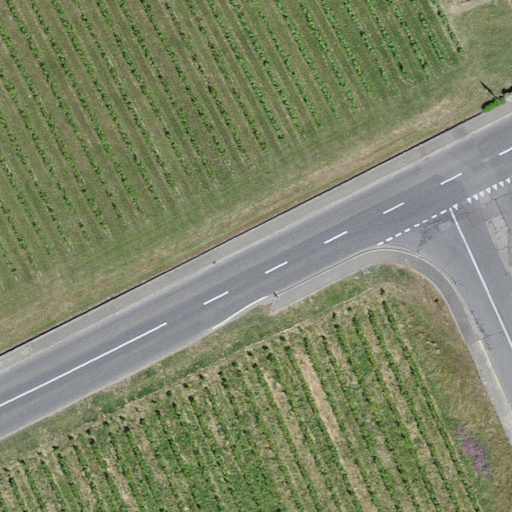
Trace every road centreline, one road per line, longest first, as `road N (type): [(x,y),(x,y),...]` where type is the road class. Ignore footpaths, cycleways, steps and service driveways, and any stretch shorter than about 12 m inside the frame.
road 1 (secondary): [(0,405),(440,185)]
road 2 (unclassified): [(511,344),(440,185)]
